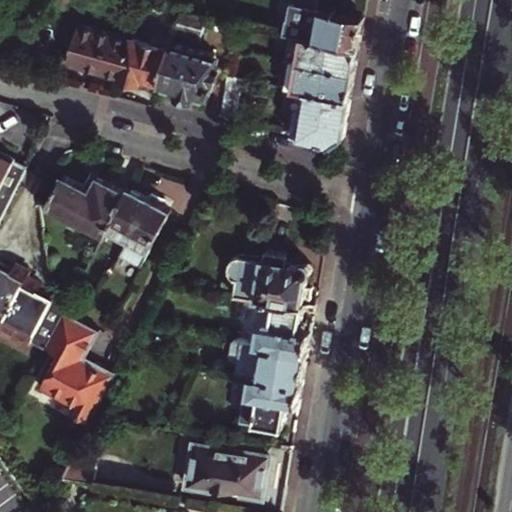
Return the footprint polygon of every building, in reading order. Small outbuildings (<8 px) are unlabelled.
[(305,31),(315,32),(361,40),(366,11),(348,7),(349,0),(333,0),(333,5),(321,3),(319,18),(311,16),(288,12),(285,27),(305,31)] [(313,2),(311,16),(319,18),(321,3),(313,2)] [(184,9),(176,34),(203,39),(211,14),(184,9)] [(65,67),(119,80),(129,41),(74,28),(65,67)] [(361,40),(315,32),(305,31),(300,56),(357,65),(361,40)] [(147,78),(162,81),(172,50),(129,41),(119,80),(145,86),(147,78)] [(216,52),(210,51),(209,52),(173,44),(172,50),(162,81),(178,85),(182,89),(186,91),(191,91),(196,90),(210,93),(219,56),(216,52)] [(309,84),(352,92),(356,68),(357,65),(300,56),(296,81),(309,84)] [(238,114),(246,72),(231,69),(222,111),(238,114)] [(298,103),(293,129),(332,138),(346,130),(352,92),(309,84),(306,105),(298,103)] [(16,158),(18,154),(0,145),(0,216),(27,163),(16,158)] [(30,159),(18,154),(16,158),(27,163),(30,159)] [(113,218),(131,184),(103,170),(96,185),(67,170),(53,198),(108,227),(111,222),(113,218)] [(175,202),(133,179),(131,184),(113,218),(111,222),(131,233),(125,245),(146,256),(175,202)] [(272,296),(279,297),(304,302),(310,268),(314,268),(317,262),(314,256),(308,254),(302,258),(290,256),(291,247),(268,244),(266,252),(260,251),(261,249),(246,246),(246,247),(236,250),(231,258),(231,263),(233,268),(236,272),(241,274),(238,290),(272,296)] [(0,314),(6,318),(32,272),(19,265),(20,264),(2,254),(0,258),(0,314)] [(6,318),(4,322),(35,340),(38,334),(49,340),(66,309),(70,302),(57,295),(59,291),(44,282),(45,279),(32,272),(6,318)] [(264,344),(310,352),(313,329),(300,326),(304,302),(279,297),(272,296),(269,315),(256,313),(251,341),(264,344)] [(101,328),(66,309),(49,340),(47,346),(59,353),(44,383),(60,392),(59,394),(76,403),(71,412),(91,422),(106,393),(118,371),(98,360),(97,362),(86,356),(101,328)] [(308,363),(310,352),(264,344),(259,373),(305,381),(308,363)] [(289,397),(302,399),(305,381),(259,373),(251,418),(284,424),(289,397)] [(269,453),(196,442),(190,481),(262,494),(269,453)] [(101,451),(78,447),(65,471),(63,475),(97,481),(101,451)]
